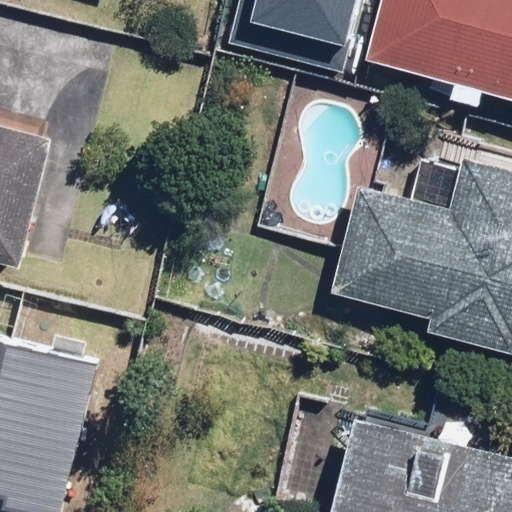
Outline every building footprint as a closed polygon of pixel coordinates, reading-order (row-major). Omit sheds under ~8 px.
[(260,0),(254,27),(348,50),(360,0),(260,0)] [(511,0),(386,0),(372,58),(511,93),(511,0)] [(0,259),(36,268),(70,130),(0,112),(0,259)] [(371,183),(345,293),(439,315),(436,331),(511,349),(511,162),(477,155),(472,174),(417,161),(409,192),(371,183)] [(99,357),(0,332),(0,479),(65,495),(99,357)] [(511,511),(511,453),(364,416),(339,511),(511,511)]
